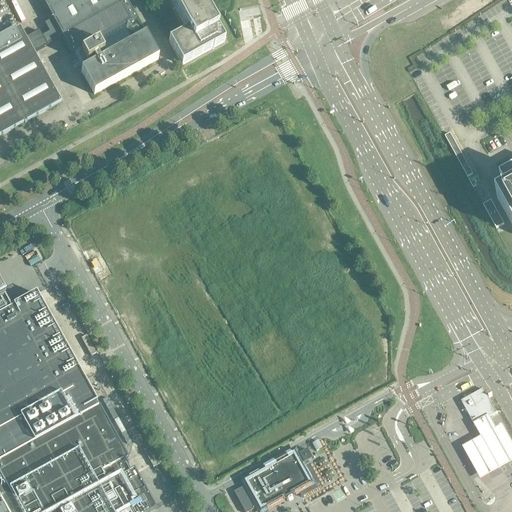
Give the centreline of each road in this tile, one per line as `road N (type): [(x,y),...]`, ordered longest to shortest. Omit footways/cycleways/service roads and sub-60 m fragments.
road 1 (unclassified): [(209,511),(40,203)]
road 2 (secondary): [(314,56),(479,361)]
road 3 (secondary): [(492,319),(370,105)]
road 4 (tertiary): [(308,40),(120,161)]
road 5 (tertiary): [(120,161),(314,56)]
road 6 (unclassified): [(137,0),(173,65),(79,110)]
